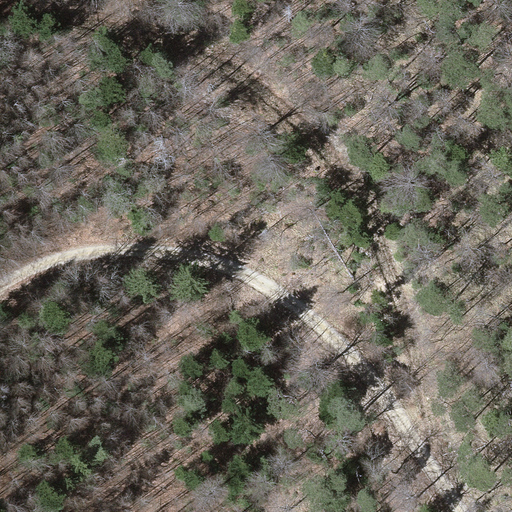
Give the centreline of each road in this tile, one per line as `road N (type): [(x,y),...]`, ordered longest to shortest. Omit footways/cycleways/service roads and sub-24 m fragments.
road 1 (track): [(0,9),(117,30),(218,67),(311,132),(349,178),(373,225),(432,402),(434,473)]
road 2 (track): [(0,285),(52,258),(106,247),(222,264),(331,334),(378,386),(461,511)]
